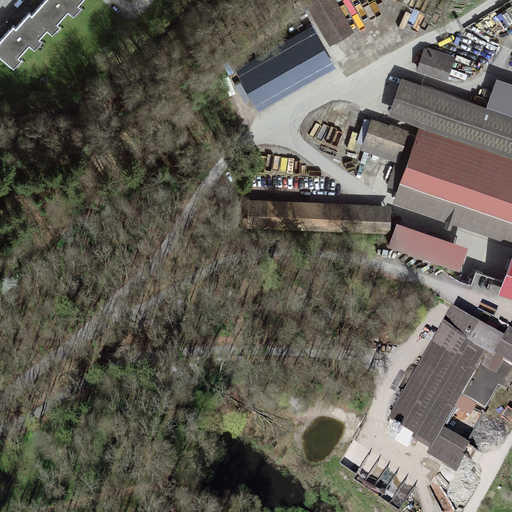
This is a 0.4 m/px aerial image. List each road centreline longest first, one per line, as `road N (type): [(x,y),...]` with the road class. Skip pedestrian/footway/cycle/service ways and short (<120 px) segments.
road 1 (unclassified): [(511,309),(365,265),(263,254),(133,312),(102,317)]
road 2 (track): [(391,375),(349,360),(251,351),(151,358),(76,387),(13,429),(0,428)]
road 3 (unclassified): [(276,127),(229,156),(149,268),(102,317)]
road 4 (unclassified): [(102,317),(0,404)]
